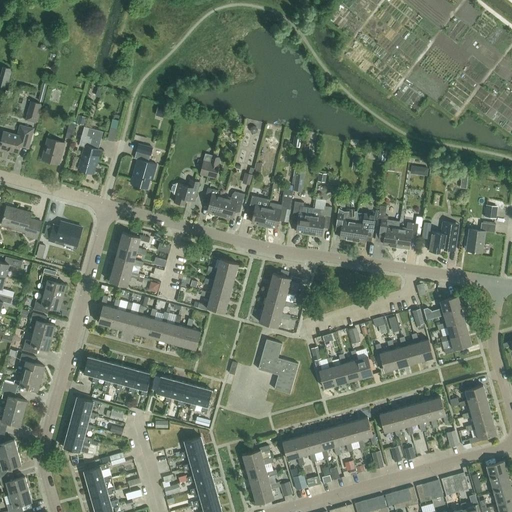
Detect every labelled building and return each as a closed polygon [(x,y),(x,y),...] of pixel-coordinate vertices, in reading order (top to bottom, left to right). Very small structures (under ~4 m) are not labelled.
[(0,86),(7,88),(9,78),(0,76),(0,75),(0,86)] [(25,120),(35,123),(40,105),(30,102),(25,120)] [(158,105),(156,113),(164,115),(166,107),(158,105)] [(114,139),(120,119),(113,117),(107,137),(114,139)] [(66,137),(72,138),(75,124),(69,122),(66,137)] [(29,147),(34,129),(20,125),(17,135),(4,132),(0,144),(0,148),(18,153),(20,145),(29,147)] [(103,131),(84,126),(79,145),(84,147),(78,170),(93,173),(97,161),(98,161),(101,149),(98,149),(103,131)] [(59,164),(65,143),(47,138),(42,159),(59,164)] [(138,144),(136,151),(135,158),(137,159),(131,184),(149,189),(152,176),(154,177),(157,164),(149,162),(152,147),(138,144)] [(219,150),(214,149),(213,155),(212,155),(206,175),(215,178),(218,164),(220,157),(218,156),(219,150)] [(206,175),(212,155),(205,153),(199,174),(206,175)] [(361,158),(353,157),(351,169),(360,170),(361,158)] [(412,164),(411,172),(427,175),(429,167),(412,164)] [(253,174),(245,172),(242,182),(250,185),(253,174)] [(304,173),(296,172),(293,190),(302,191),(304,173)] [(326,174),(318,172),(317,181),(325,182),(326,174)] [(200,182),(190,179),(188,186),(176,183),(174,183),(173,184),(172,186),(171,187),(171,189),(172,192),(173,193),(176,195),(174,202),(185,205),(186,199),(195,201),(200,182)] [(219,215),(224,197),(218,195),(219,190),(207,187),(203,202),(209,204),(207,211),(219,215)] [(289,207),(291,190),(282,189),(280,204),(270,202),(269,206),(265,225),(276,227),(277,220),(283,221),(286,207),(289,207)] [(224,197),(219,215),(232,218),(234,210),(239,211),(242,199),(244,193),(235,191),(232,193),(230,198),(224,197)] [(337,196),(336,203),(343,204),(344,197),(337,196)] [(250,222),(265,225),(269,206),(262,204),(263,201),(250,199),(247,213),(252,214),(250,222)] [(308,233),(311,214),(305,214),(302,201),(294,200),(291,222),(297,223),(295,231),(308,233)] [(497,206),(486,204),(484,216),(496,218),(497,206)] [(311,214),(308,233),(321,234),(323,226),(328,227),(330,215),(331,206),(324,205),(324,208),(312,207),(311,215),(311,214)] [(36,238),(41,222),(29,218),(31,213),(6,206),(1,225),(25,232),(24,235),(36,238)] [(352,239),(356,212),(356,210),(343,210),(338,208),(338,207),(337,207),(335,228),(341,229),(340,237),(352,239)] [(382,217),(383,218),(385,209),(379,208),(379,210),(376,229),(380,230),(380,231),(385,231),(383,243),(396,245),(399,228),(391,227),(392,220),(381,218),(382,217)] [(372,233),(373,229),(376,229),(379,210),(375,210),(375,214),(356,212),(352,239),(365,241),(366,232),(372,233)] [(56,240),(77,245),(82,227),(60,221),(59,226),(53,224),(48,241),(55,243),(56,240)] [(399,228),(396,245),(409,247),(410,235),(416,236),(418,223),(407,222),(406,229),(399,228)] [(431,223),(424,222),(421,238),(429,239),(431,223)] [(454,251),(457,228),(458,224),(442,222),(440,233),(430,232),(429,241),(430,244),(429,251),(439,252),(439,249),(454,251)] [(494,232),(495,224),(480,222),(479,231),(468,229),(466,251),(482,253),(484,231),(494,232)] [(137,249),(137,247),(139,240),(148,242),(150,237),(139,235),(139,236),(122,231),(119,244),(137,249)] [(169,252),(171,244),(160,241),(158,249),(169,252)] [(146,249),(137,247),(137,249),(119,244),(116,256),(133,261),(134,259),(136,252),(145,254),(146,249)] [(0,274),(6,276),(9,264),(20,267),(22,261),(6,256),(4,263),(0,261),(0,274)] [(143,262),(134,259),(133,261),(116,256),(112,268),(130,273),(131,271),(133,264),(142,266),(143,262)] [(216,270),(234,275),(238,263),(219,258),(217,268),(208,266),(207,270),(215,273),(216,270)] [(44,268),(40,282),(46,283),(44,291),(63,297),(66,284),(54,281),(56,275),(57,276),(58,275),(55,275),(56,272),(44,268)] [(140,274),(131,271),(130,273),(112,268),(109,280),(127,285),(129,276),(138,278),(140,274)] [(231,287),(234,275),(216,270),(215,273),(213,280),(205,278),(204,283),(212,285),(213,282),(231,287)] [(287,290),(288,288),(290,280),(299,283),(300,278),(290,275),(289,277),(273,272),(269,285),(287,290)] [(2,288),(6,276),(0,274),(0,294),(12,297),(14,291),(2,288)] [(228,299),(231,287),(213,282),(212,285),(210,292),(201,290),(200,295),(209,297),(209,294),(228,299)] [(297,290),(288,288),(287,290),(269,285),(266,297),(284,302),(285,300),(287,293),(296,295),(297,290)] [(59,309),(63,297),(44,291),(42,300),(36,299),(33,309),(47,313),(49,306),(59,309)] [(11,304),(12,297),(0,294),(0,313),(0,314),(3,302),(11,304)] [(224,312),(228,299),(209,294),(209,297),(207,304),(198,302),(195,301),(193,306),(207,309),(207,307),(224,312)] [(115,307),(113,306),(105,304),(108,296),(103,295),(100,304),(102,305),(98,322),(110,325),(115,307)] [(433,313),(434,317),(444,315),(443,313),(461,308),(457,295),(440,300),(442,310),(433,313)] [(293,302),(285,300),(284,302),(266,297),(263,309),(281,314),(281,312),(283,305),(292,307),(293,302)] [(127,310),(125,310),(118,308),(120,299),(115,298),(113,306),(115,307),(110,325),(123,329),(127,310)] [(140,314),(137,313),(130,311),(132,303),(127,301),(125,310),(127,310),(123,329),(135,332),(140,314)] [(152,317),(149,316),(142,314),(144,306),(140,305),(137,313),(140,314),(135,332),(147,335),(152,317)] [(29,310),(22,308),(20,316),(27,317),(29,310)] [(164,320),(161,319),(154,318),(157,309),(152,308),(149,316),(152,317),(147,335),(159,338),(164,320)] [(446,322),(437,325),(438,329),(447,327),(447,325),(464,319),(461,308),(443,313),(444,315),(446,322)] [(290,315),(281,312),(281,314),(263,309),(259,322),(277,327),(280,317),(289,319),(290,315)] [(418,324),(419,329),(424,327),(419,309),(412,311),(416,325),(418,324)] [(176,323),(174,323),(166,321),(169,313),(164,311),(161,319),(164,320),(159,338),(171,342),(176,323)] [(33,332),(52,337),(55,325),(45,322),(46,316),(32,312),(30,322),(35,323),(33,332)] [(389,316),(393,331),(400,329),(396,314),(389,316)] [(188,327),(186,326),(179,324),(181,316),(176,315),(174,323),(176,323),(171,342),(183,345),(188,327)] [(383,317),(373,320),(374,326),(385,323),(383,317)] [(188,327),(183,345),(196,348),(201,330),(191,327),(193,319),(188,318),(186,326),(188,327)] [(450,336),(468,331),(464,319),(447,325),(447,327),(449,334),(440,337),(441,341),(451,339),(450,336)] [(356,327),(348,329),(352,343),(360,341),(356,327)] [(450,336),(451,339),(453,346),(443,349),(444,354),(454,351),(453,349),(471,344),(468,331),(450,336)] [(48,350),(52,337),(33,332),(31,341),(25,339),(22,349),(36,353),(38,347),(48,350)] [(416,343),(421,361),(433,357),(428,340),(419,342),(416,333),(411,334),(414,344),(416,343)] [(416,343),(414,344),(406,346),(404,336),(399,337),(402,347),(404,347),(409,364),(421,361),(416,343)] [(258,368),(278,374),(274,390),(290,395),(299,363),(278,357),(282,342),(266,338),(258,368)] [(404,347),(402,347),(394,349),(392,339),(387,341),(389,351),(392,350),(397,368),(409,364),(404,347)] [(392,350),(389,351),(382,353),(379,343),(375,344),(377,354),(379,354),(384,371),(397,368),(392,350)] [(311,348),(314,360),(320,358),(317,346),(311,348)] [(17,350),(10,349),(9,355),(15,357),(17,350)] [(355,361),(360,378),(372,374),(368,357),(358,360),(355,350),(350,351),(353,361),(355,361)] [(22,373),(41,378),(44,366),(34,363),(35,356),(21,353),(19,363),(24,364),(22,373)] [(355,361),(353,361),(346,363),(343,353),(338,355),(341,364),(343,364),(348,381),(360,378),(355,361)] [(96,384),(99,375),(97,375),(101,360),(89,356),(85,371),(94,374),(92,383),(96,384)] [(343,364),(341,364),(334,366),(331,357),(326,358),(329,368),(331,367),(336,384),(348,381),(343,364)] [(108,387),(111,378),(109,378),(113,363),(101,360),(97,375),(99,375),(106,377),(104,386),(108,387)] [(319,360),(314,362),(317,371),(319,371),(323,388),(336,384),(331,367),(329,368),(321,370),(319,360)] [(228,372),(234,374),(237,362),(232,361),(228,372)] [(120,390),(123,382),(121,381),(125,366),(113,363),(109,378),(111,378),(118,380),(116,389),(120,390)] [(137,370),(125,366),(121,381),(123,382),(131,384),(128,392),(133,394),(135,385),(133,385),(137,370)] [(133,385),(135,385),(142,387),(140,396),(145,397),(147,388),(146,387),(150,373),(137,370),(133,385)] [(37,390),(41,378),(22,373),(20,381),(14,380),(13,384),(3,381),(2,388),(16,391),(17,385),(37,390)] [(169,404),(172,395),(170,395),(174,380),(162,376),(158,391),(167,394),(165,402),(169,404)] [(181,407),(184,398),(182,398),(186,383),(174,380),(170,395),(172,395),(179,397),(177,406),(181,407)] [(194,410),(196,402),(194,401),(198,386),(186,383),(182,398),(184,398),(191,400),(189,409),(194,410)] [(468,402),(486,397),(482,385),(464,389),(467,399),(458,402),(459,407),(469,404),(468,402)] [(194,401),(196,402),(204,404),(201,412),(206,413),(208,405),(207,405),(211,390),(198,386),(194,401)] [(14,397),(16,391),(2,388),(0,393),(2,394),(1,398),(6,399),(4,408),(24,413),(27,401),(14,397)] [(89,413),(89,412),(91,404),(99,406),(101,402),(92,399),(91,400),(77,396),(74,409),(89,413)] [(433,418),(434,417),(442,415),(445,424),(449,423),(446,413),(445,413),(440,396),(428,400),(433,418)] [(463,419),(468,417),(467,415),(489,409),(486,397),(468,402),(469,404),(471,411),(462,414),(463,419)] [(437,426),(434,417),(433,418),(428,400),(416,403),(421,421),(423,421),(430,419),(432,428),(437,426)] [(425,430),(423,421),(421,421),(416,403),(403,407),(409,425),(410,424),(418,422),(420,431),(425,430)] [(413,433),(410,424),(409,425),(403,407),(391,410),(397,428),(399,428),(406,426),(408,434),(413,433)] [(20,425),(24,413),(4,408),(2,416),(0,415),(0,426),(6,428),(7,422),(20,425)] [(97,414),(89,412),(89,413),(74,409),(70,421),(85,425),(86,424),(88,416),(96,418),(97,414)] [(466,431),(475,428),(475,426),(492,421),(489,409),(467,415),(468,417),(472,416),(474,424),(465,426),(466,431)] [(397,428),(391,410),(379,414),(384,432),(394,429),(396,438),(401,436),(399,428),(397,428)] [(123,414),(111,411),(109,417),(121,420),(123,414)] [(360,439),(362,438),(369,436),(372,445),(377,443),(374,433),(372,434),(367,417),(355,421),(360,439)] [(209,426),(211,419),(204,418),(202,424),(209,426)] [(94,426),(86,424),(85,425),(70,421),(67,433),(82,437),(82,436),(84,428),(93,431),(94,426)] [(365,447),(362,438),(360,439),(355,421),(342,424),(348,442),(350,442),(357,439),(360,448),(365,447)] [(496,434),(492,421),(475,426),(475,428),(477,436),(468,438),(470,443),(479,440),(479,438),(496,434)] [(352,450),(350,442),(348,442),(342,424),(330,427),(335,446),(338,445),(345,443),(348,451),(352,450)] [(109,431),(121,434),(123,428),(111,425),(109,431)] [(340,453),(338,445),(335,446),(330,427),(318,431),(323,449),(326,448),(333,446),(336,455),(340,453)] [(450,446),(458,444),(454,430),(446,432),(450,446)] [(328,457),(326,448),(323,449),(318,431),(306,434),(311,452),(313,452),(321,450),(323,458),(328,457)] [(91,438),(82,436),(82,437),(67,433),(64,446),(79,450),(81,440),(90,443),(91,438)] [(316,460),(313,452),(311,452),(306,434),(294,438),(299,456),(301,455),(309,453),(311,462),(316,460)] [(188,453),(203,449),(199,436),(185,440),(188,451),(180,453),(181,457),(189,455),(188,453)] [(304,464),(301,455),(299,456),(294,438),(282,441),(287,459),(297,456),(299,465),(304,464)] [(0,456),(17,452),(14,439),(0,443),(0,456)] [(407,459),(415,456),(410,441),(402,443),(407,459)] [(263,462),(262,459),(260,452),(270,449),(268,445),(259,447),(259,450),(242,454),(246,467),(263,462)] [(395,461),(402,459),(398,445),(391,447),(395,461)] [(192,465),(206,461),(203,449),(188,453),(189,455),(191,463),(183,465),(184,470),(192,467),(192,465)] [(384,465),(380,450),(371,452),(375,468),(384,465)] [(114,463),(125,460),(123,451),(111,454),(114,463)] [(0,476),(12,473),(10,467),(21,464),(17,452),(0,456),(0,460),(2,466),(0,466),(0,476)] [(267,474),(266,472),(264,464),(273,461),(272,457),(262,459),(263,462),(246,467),(249,479),(267,474)] [(195,477),(210,473),(206,461),(192,465),(192,467),(194,475),(187,477),(188,482),(196,480),(195,477)] [(490,478),(508,474),(504,461),(486,466),(490,478)] [(102,478),(102,477),(100,470),(108,468),(107,463),(99,465),(99,466),(84,470),(87,483),(102,478)] [(270,486),(269,484),(267,476),(277,474),(275,469),(266,472),(267,474),(249,479),(252,491),(270,486)] [(461,485),(467,483),(464,472),(458,473),(461,485)] [(10,494),(28,488),(25,476),(14,479),(12,473),(0,476),(0,481),(1,487),(7,486),(10,494)] [(198,489),(213,485),(210,473),(195,477),(196,480),(198,487),(190,489),(191,494),(199,492),(198,489)] [(455,487),(461,485),(458,473),(452,475),(455,487)] [(304,474),(293,477),(296,490),(307,487),(304,474)] [(331,480),(330,474),(322,476),(323,482),(331,480)] [(494,491),(511,487),(508,474),(490,478),(494,491)] [(106,490),(103,482),(111,480),(110,475),(102,477),(102,478),(87,483),(91,495),(106,490)] [(450,488),(455,487),(452,475),(446,477),(450,488)] [(444,490),(450,488),(446,477),(441,478),(444,490)] [(436,492),(441,490),(438,479),(433,481),(436,492)] [(270,486),(252,491),(256,503),(273,499),(271,488),(280,486),(280,484),(278,481),(269,484),(270,486)] [(289,481),(280,484),(280,486),(283,496),(292,493),(289,481)] [(430,493),(436,492),(433,481),(427,482),(430,493)] [(425,495),(430,493),(427,482),(421,484),(425,495)] [(181,494),(177,483),(164,487),(167,498),(181,494)] [(455,487),(457,492),(468,488),(467,483),(461,485),(455,487)] [(419,496),(425,495),(421,484),(416,485),(419,496)] [(202,501),(217,497),(213,485),(198,489),(199,492),(201,499),(193,502),(195,506),(203,504),(202,501)] [(411,499),(416,498),(413,486),(407,488),(411,499)] [(109,503),(109,502),(107,494),(115,492),(114,487),(106,490),(91,495),(94,507),(109,503)] [(445,495),(457,492),(455,487),(450,488),(444,490),(445,495)] [(497,504),(511,500),(511,487),(494,491),(497,504)] [(8,511),(15,511),(23,510),(22,504),(32,501),(28,488),(10,494),(12,502),(6,504),(8,511)] [(126,492),(128,498),(142,493),(141,488),(126,492)] [(405,501),(411,499),(407,488),(402,489),(405,501)] [(399,503),(405,501),(402,489),(396,491),(399,503)] [(430,493),(432,499),(443,496),(441,490),(436,492),(430,493)] [(394,504),(399,503),(396,491),(390,492),(394,504)] [(388,506),(394,504),(390,492),(385,494),(388,506)] [(420,502),(432,499),(430,493),(425,495),(419,496),(420,502)] [(383,494),(377,496),(380,508),(386,506),(383,494)] [(375,509),(380,508),(377,496),(372,498),(375,509)] [(202,501),(203,504),(205,511),(202,511),(211,511),(220,510),(217,497),(202,501)] [(369,511),(375,509),(372,498),(366,499),(369,511)] [(405,501),(406,506),(417,503),(416,498),(411,499),(405,501)] [(111,511),(110,506),(118,504),(117,499),(109,502),(109,503),(94,507),(95,511),(111,511)] [(363,511),(365,511),(369,511),(366,499),(360,501),(363,511)] [(511,511),(511,500),(497,504),(499,511),(511,511)] [(356,511),(363,511),(360,501),(354,503),(356,511)] [(395,509),(406,506),(405,501),(399,503),(394,504),(395,509)] [(433,502),(421,505),(423,511),(435,509),(433,502)] [(477,511),(475,505),(475,504),(466,507),(465,502),(460,503),(461,508),(462,511),(477,511)]
